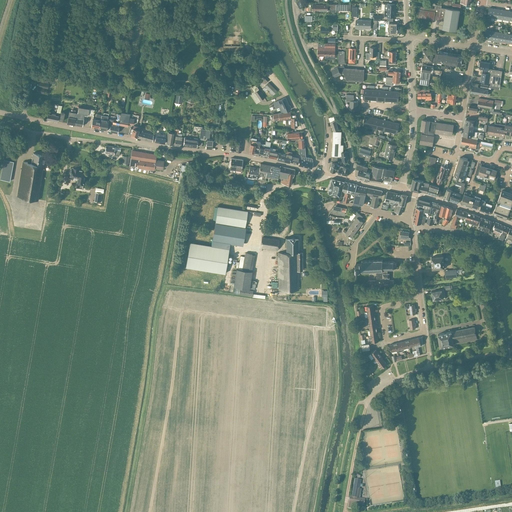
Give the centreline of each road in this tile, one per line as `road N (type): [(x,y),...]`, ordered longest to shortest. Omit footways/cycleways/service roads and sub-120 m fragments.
road 1 (residential): [(158,145),(80,140),(0,119)]
road 2 (residential): [(315,171),(158,145)]
road 3 (residential): [(158,145),(22,117)]
road 4 (unclassified): [(285,0),(295,43),(335,114)]
road 5 (residential): [(335,114),(292,0)]
